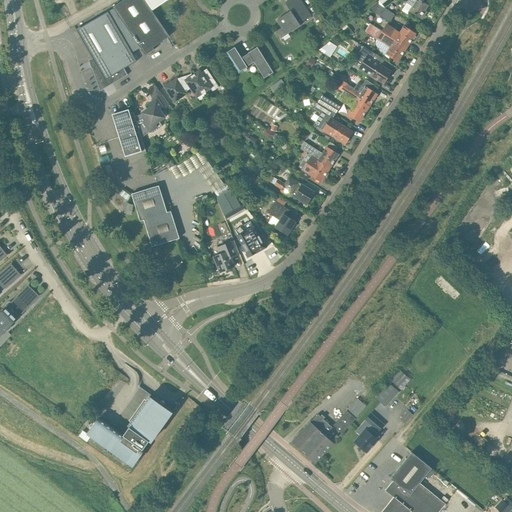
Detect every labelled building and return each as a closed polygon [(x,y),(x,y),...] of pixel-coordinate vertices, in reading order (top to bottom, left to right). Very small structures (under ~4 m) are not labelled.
[(114,10),(109,13),(131,51),(139,46),(146,55),(152,51),(151,49),(170,36),(145,0),(122,0),(112,7),(114,10)] [(167,0),(145,0),(153,10),(167,0)] [(281,38),(285,35),(300,25),(299,24),(311,16),(300,0),(289,0),(285,3),(290,11),(277,20),(282,28),(276,31),(281,38)] [(401,0),(399,4),(404,7),(402,10),(403,11),(408,14),(410,11),(422,19),(427,11),(425,10),(428,5),(419,0),(408,0),(407,2),(403,0),(401,0)] [(395,14),(384,8),(380,5),(375,13),(390,22),(395,14)] [(137,61),(131,51),(108,11),(76,30),(94,60),(90,62),(92,67),(100,91),(128,75),(128,74),(127,74),(124,69),(137,61)] [(382,31),(381,32),(407,47),(416,34),(404,27),(402,31),(387,22),(386,25),(382,31)] [(370,24),(365,31),(390,47),(386,54),(390,56),(398,61),(407,47),(381,32),(382,31),(370,24)] [(348,26),(343,30),(348,36),(353,32),(352,31),(348,26)] [(329,56),(334,48),(329,44),(321,51),(329,56)] [(273,72),(257,47),(248,53),(241,58),(234,46),(224,52),(238,75),(248,68),(247,66),(254,62),(264,78),(273,72)] [(384,84),(391,71),(381,65),(384,60),(386,61),(363,46),(359,52),(366,56),(359,68),(384,84)] [(311,57),(307,62),(312,65),(316,60),(311,57)] [(219,87),(212,77),(207,69),(201,73),(200,71),(192,76),(191,73),(191,74),(191,76),(186,80),(185,78),(178,80),(177,78),(165,87),(175,102),(188,94),(187,91),(190,89),(196,98),(211,89),(212,91),(219,87)] [(339,79),(334,86),(343,92),(368,108),(377,94),(372,90),(375,86),(366,80),(362,85),(358,82),(355,88),(354,89),(339,79)] [(277,82),(270,87),(274,92),(280,87),(277,82)] [(343,92),(339,99),(352,108),(348,114),(359,122),(368,108),(343,92)] [(143,114),(135,116),(142,137),(149,133),(150,134),(151,134),(159,129),(161,128),(161,126),(160,125),(162,124),(159,121),(165,117),(161,111),(170,105),(162,94),(157,98),(147,104),(149,108),(142,113),(143,114)] [(322,95),(317,103),(335,113),(340,106),(322,95)] [(345,144),(353,132),(332,119),(335,114),(317,103),(314,109),(320,112),(319,114),(320,114),(313,126),(317,128),(317,127),(345,144)] [(146,150),(142,137),(135,116),(134,112),(130,113),(129,109),(112,114),(123,149),(125,156),(146,150)] [(251,134),(244,130),(239,137),(246,142),(251,134)] [(253,145),(257,139),(251,136),(247,142),(253,145)] [(304,142),(300,149),(301,149),(303,150),(311,156),(330,168),(339,154),(334,152),(327,147),(323,153),(304,142)] [(215,197),(225,192),(204,149),(169,166),(174,178),(200,166),(215,197)] [(302,170),(310,175),(321,182),(329,169),(330,168),(311,156),(302,170)] [(159,159),(152,164),(155,168),(161,163),(161,162),(159,159)] [(285,184),(282,189),(290,194),(307,205),(315,192),(298,181),(290,176),(285,184)] [(273,177),(270,182),(275,185),(274,185),(280,188),(282,189),(285,184),(278,179),(278,180),(273,177)] [(179,238),(176,229),(172,215),(171,211),(167,212),(160,189),(159,186),(155,187),(131,194),(140,221),(144,220),(152,247),(179,238)] [(270,200),(266,206),(270,209),(267,213),(272,216),(273,216),(270,220),(268,223),(275,227),(287,235),(296,222),(285,215),(289,210),(284,206),(283,206),(275,201),(274,202),(270,200)] [(251,221),(235,230),(238,235),(237,236),(243,247),(242,248),(248,258),(268,247),(262,237),(255,226),(254,226),(251,221)] [(4,237),(0,240),(0,261),(14,250),(13,250),(7,255),(0,245),(0,241),(4,238),(4,237)] [(214,258),(220,272),(235,266),(231,258),(235,256),(233,253),(238,251),(239,254),(240,254),(234,241),(216,248),(220,255),(214,258)] [(17,258),(0,272),(0,294),(27,270),(27,269),(21,275),(11,263),(17,258)] [(34,279),(0,312),(0,335),(45,290),(39,296),(28,285),(34,279)] [(0,347),(11,335),(8,332),(0,340),(0,347)] [(386,351),(369,369),(379,378),(396,360),(386,351)] [(402,372),(393,383),(398,387),(407,376),(402,372)] [(347,387),(357,395),(364,387),(355,379),(347,387)] [(388,382),(375,397),(386,407),(399,392),(388,382)] [(136,438),(145,445),(149,441),(150,442),(171,413),(149,397),(128,426),(129,427),(123,435),(123,436),(133,443),(136,438)] [(342,433),(356,418),(366,407),(357,399),(347,410),(333,425),(342,433)] [(413,414),(408,410),(400,419),(405,424),(413,414)] [(325,435),(326,434),(332,427),(318,414),(293,441),(315,462),(339,437),(336,435),(331,440),(325,435)] [(372,435),(376,430),(378,431),(383,425),(370,414),(355,432),(360,436),(355,442),(366,451),(377,440),(372,435)] [(123,435),(98,418),(87,433),(132,466),(143,450),(142,450),(145,446),(145,445),(136,438),(133,443),(123,436),(123,435)] [(386,490),(385,490),(386,490),(385,491),(389,494),(389,493),(393,497),(395,498),(396,497),(412,510),(414,511),(438,511),(445,504),(448,500),(443,496),(440,500),(420,484),(432,469),(412,453),(390,478),(393,481),(385,490),(386,490)] [(380,510),(382,511),(407,511),(410,508),(396,497),(395,498),(392,495),(380,510)] [(499,511),(503,511),(509,506),(502,499),(495,507),(499,511)]
